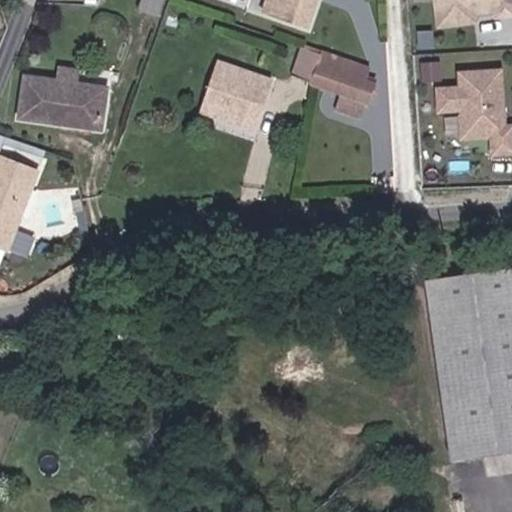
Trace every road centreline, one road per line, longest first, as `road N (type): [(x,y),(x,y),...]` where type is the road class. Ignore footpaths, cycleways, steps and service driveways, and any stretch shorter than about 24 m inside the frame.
road 1 (residential): [(0,314),(15,318),(181,231),(511,206)]
road 2 (unknown): [(381,216),(380,50),(352,0)]
